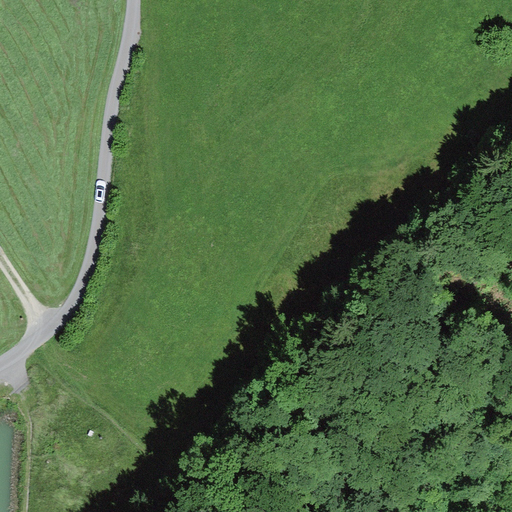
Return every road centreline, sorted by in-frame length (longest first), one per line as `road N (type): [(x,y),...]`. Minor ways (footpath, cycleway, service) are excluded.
road 1 (track): [(511,308),(489,338),(437,368),(184,440),(143,459),(91,511)]
road 2 (track): [(0,362),(51,331),(83,287),(134,0)]
